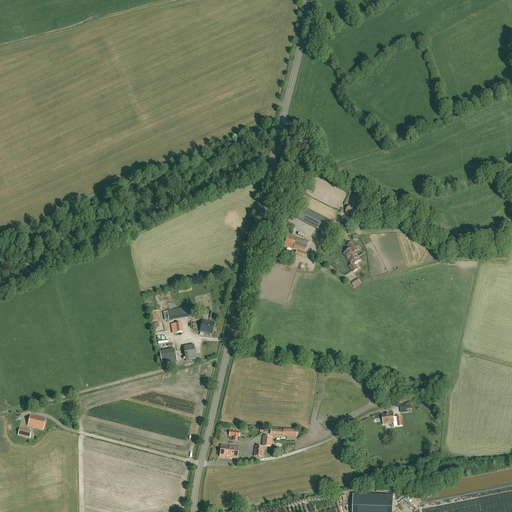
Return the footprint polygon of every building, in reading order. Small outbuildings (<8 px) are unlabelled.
[(350,206),(346,213),(355,219),(360,212),(350,206)] [(331,222),(322,218),(316,228),(316,229),(326,233),(331,222)] [(430,232),(424,225),(424,226),(419,220),(416,222),(421,228),(419,229),(425,236),(430,232)] [(288,234),(284,246),(297,251),(295,255),(303,258),(308,242),(288,234)] [(352,243),(348,246),(351,250),(344,254),(352,266),(350,267),(353,273),(358,270),(354,265),(361,261),(355,252),(357,251),(352,243)] [(352,284),(355,288),(361,284),(359,280),(352,284)] [(192,308),(182,310),(183,318),(193,316),(192,308)] [(214,324),(202,321),(200,332),(212,335),(214,324)] [(181,323),(175,324),(171,325),(172,334),(182,332),(181,323)] [(186,361),(196,359),(193,345),(183,347),(186,361)] [(175,351),(160,354),(162,364),(177,361),(175,351)] [(383,425),(394,423),(393,413),(382,415),(383,425)] [(45,420),(31,416),(28,426),(43,429),(45,420)] [(18,436),(25,438),(27,431),(19,429),(18,436)] [(229,436),(233,436),(232,441),(237,442),(237,437),(239,437),(240,433),(229,431),(229,436)] [(271,438),(269,438),(264,437),(262,447),(270,448),(271,438)] [(238,448),(221,446),(220,457),(237,459),(238,448)] [(262,458),(263,448),(255,447),(254,457),(262,458)] [(353,495),(352,511),(393,511),(394,496),(353,495)]
